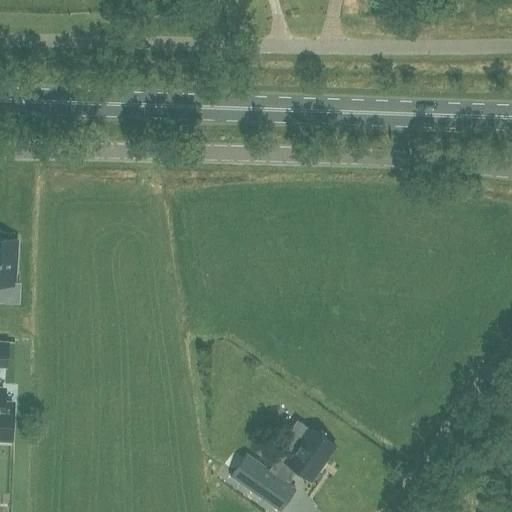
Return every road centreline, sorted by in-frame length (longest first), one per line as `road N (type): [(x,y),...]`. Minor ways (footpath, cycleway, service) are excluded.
road 1 (unclassified): [(511,169),(325,156),(0,151)]
road 2 (primary): [(511,118),(0,101)]
road 3 (unclassified): [(0,43),(511,49)]
road 4 (unclassified): [(388,511),(511,339)]
